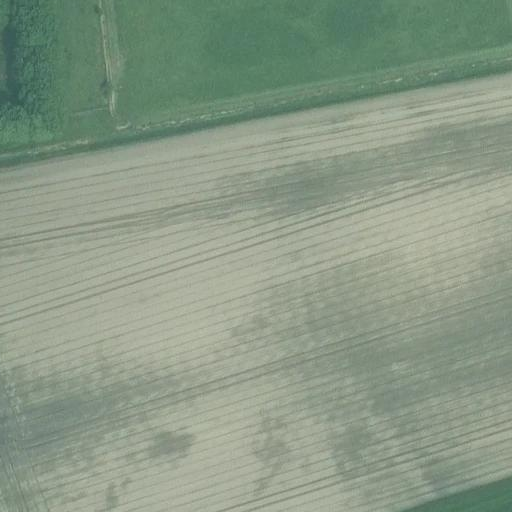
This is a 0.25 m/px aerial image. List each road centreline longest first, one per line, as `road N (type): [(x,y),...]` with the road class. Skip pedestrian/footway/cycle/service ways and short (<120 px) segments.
road 1 (tertiary): [(0,358),(339,290)]
road 2 (tertiary): [(339,290),(198,288),(0,312)]
road 3 (tertiary): [(339,290),(511,247)]
